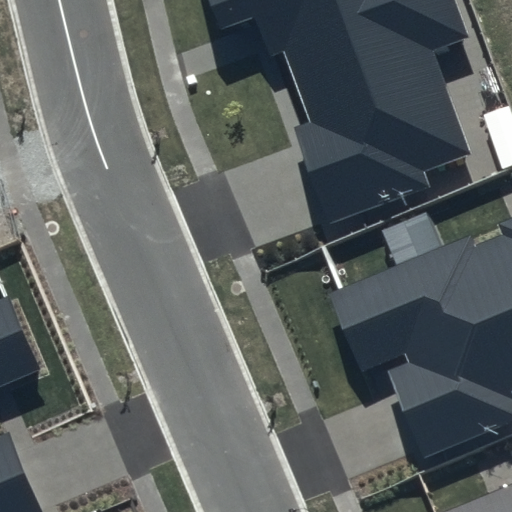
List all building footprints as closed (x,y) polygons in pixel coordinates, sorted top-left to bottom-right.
[(201,0),(228,71),(284,51),(309,119),(291,125),(327,221),(428,184),(422,167),(467,151),(429,49),(467,35),(454,0),(201,0)] [(511,0),(466,0),(511,104),(511,0)] [(470,234),(325,293),(358,372),(380,363),(419,457),(511,419),(511,219),(500,224),(504,233),(475,245),(470,234)] [(0,384),(34,370),(6,301),(0,303),(0,511),(41,511),(8,432),(0,435),(0,384)] [(511,511),(511,486),(447,511),(511,511)]
